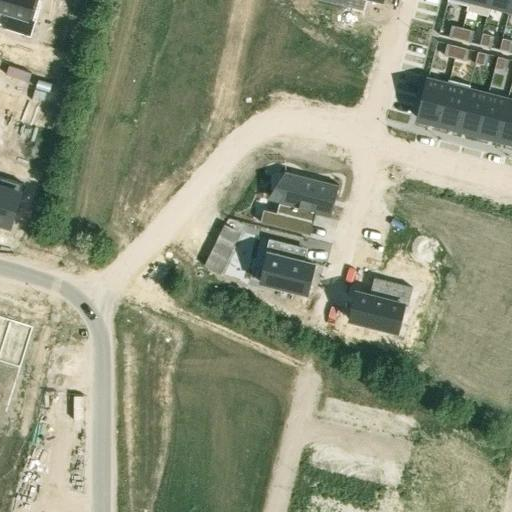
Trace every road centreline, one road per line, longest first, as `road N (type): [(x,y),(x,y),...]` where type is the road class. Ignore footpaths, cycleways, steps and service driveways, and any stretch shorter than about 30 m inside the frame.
road 1 (residential): [(92,298),(261,128),(284,122),(367,144)]
road 2 (residential): [(92,298),(100,511)]
road 3 (residential): [(323,318),(367,144)]
road 4 (residential): [(403,0),(367,144)]
road 5 (residential): [(367,144),(511,180)]
road 6 (residential): [(272,511),(306,375)]
